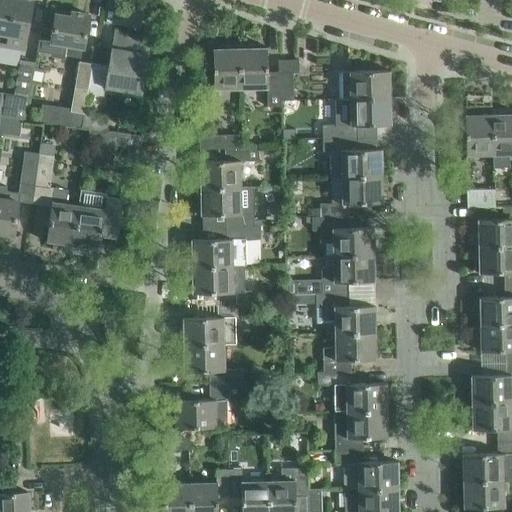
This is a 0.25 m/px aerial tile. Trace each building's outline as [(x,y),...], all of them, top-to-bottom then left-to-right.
[(0,0),(0,32),(9,34),(7,45),(22,48),(24,37),(25,37),(31,2),(19,0),(0,0)] [(82,47),(88,14),(71,11),(70,16),(56,14),(53,28),(42,26),(41,26),(37,50),(80,58),(82,46),(82,47)] [(87,89),(103,92),(104,86),(141,93),(151,37),(114,30),(107,66),(92,63),(87,89)] [(282,105),(282,100),(281,71),(279,71),(267,71),(266,46),(265,46),(265,49),(260,49),(260,43),(240,44),(241,86),(266,86),(267,106),(282,105)] [(241,86),(240,44),(219,44),(219,50),(214,50),(214,48),(213,48),(213,89),(214,89),(214,87),(241,86)] [(0,115),(7,117),(25,120),(35,62),(20,59),(13,104),(2,102),(3,96),(0,95),(0,115)] [(279,59),(279,71),(281,71),(282,100),(294,100),(293,79),(299,79),(298,59),(279,59)] [(84,111),(87,89),(92,63),(79,61),(70,108),(84,111)] [(351,99),(388,98),(388,72),(390,72),(390,70),(341,71),(341,99),(351,99)] [(352,115),(334,115),(334,124),(322,124),(322,137),(356,137),(356,125),(391,124),(391,122),(389,122),(388,98),(351,99),(352,115)] [(64,107),(62,124),(81,127),(82,127),(83,112),(84,111),(70,108),(64,107)] [(492,155),(492,152),(491,115),(467,116),(466,114),(467,155),(468,155),(468,153),(481,153),(481,155),(492,155)] [(494,167),(511,166),(511,114),(491,115),(492,152),(494,152),(494,167)] [(87,143),(140,150),(142,136),(89,128),(87,143)] [(199,149),(224,148),(224,147),(228,147),(228,145),(228,134),(198,135),(199,149)] [(344,177),(380,176),(379,150),(382,150),(382,148),(356,149),(356,137),(322,137),(323,151),(330,151),(330,177),(344,177)] [(38,153),(34,185),(49,187),(54,156),(54,155),(53,155),(55,146),(40,144),(39,154),(38,153)] [(259,145),(228,145),(228,147),(224,147),(224,148),(224,160),(199,160),(199,162),(201,162),(202,187),(239,186),(239,161),(259,160),(259,145)] [(38,153),(25,152),(21,183),(34,185),(38,153)] [(380,176),(344,177),(344,202),(321,203),(321,216),(348,215),(348,203),(383,202),(383,200),(380,200),(380,176)] [(0,232),(13,234),(19,192),(6,191),(6,186),(0,184),(0,232)] [(225,226),(261,225),(261,224),(255,224),(254,186),(239,186),(202,187),(202,213),(200,213),(200,214),(225,214),(225,226)] [(68,189),(53,187),(46,241),(48,241),(48,239),(53,240),(52,249),(72,252),(78,204),(66,202),(68,189)] [(494,188),(466,189),(467,207),(494,206),(494,188)] [(78,204),(72,252),(91,255),(93,245),(98,246),(97,248),(99,248),(101,234),(116,236),(116,238),(117,238),(123,200),(105,197),(104,207),(78,204)] [(479,220),(480,245),(511,244),(511,205),(502,206),(502,218),(477,219),(477,220),(479,220)] [(348,227),(348,215),(321,216),(313,216),(313,229),(321,228),(321,241),(336,241),(336,254),(372,254),(371,228),(373,228),(373,227),(348,227)] [(261,225),(225,226),(226,238),(191,239),(191,240),(193,240),(193,266),(232,265),(231,239),(261,238),(261,225)] [(511,283),(511,244),(480,245),(480,271),(478,271),(478,272),(503,272),(503,284),(511,283)] [(316,292),(317,294),(349,294),(349,281),(374,280),(374,279),(372,279),(372,254),(336,254),(336,266),(322,266),(323,292),(316,292)] [(284,264),(273,265),(273,276),(285,276),(284,264)] [(232,291),(232,265),(193,266),(194,291),(192,291),(192,293),(217,292),(217,304),(252,303),(252,291),(232,291)] [(481,324),(511,322),(511,283),(503,284),(504,296),(479,297),(479,298),(481,298),(481,324)] [(337,323),(337,332),(373,331),(372,306),(375,306),(375,305),(350,305),(349,294),(317,294),(317,308),(317,323),(337,323)] [(185,344),(223,343),(235,343),(235,317),(252,317),(252,303),(217,304),(217,316),(182,317),(182,319),(184,319),(185,344)] [(505,362),(511,361),(511,322),(481,324),(482,349),(480,349),(480,351),(505,350),(505,362)] [(374,357),(373,331),(337,332),(338,348),(324,348),(324,371),(318,371),(318,372),(351,371),(351,359),(376,358),(376,357),(374,357)] [(223,369),(223,343),(185,344),(185,369),(183,369),(183,371),(208,370),(209,382),(244,381),(244,369),(223,369)] [(511,374),(511,361),(505,362),(505,374),(470,375),(470,377),(472,377),(473,402),(511,400),(511,390),(511,374)] [(384,384),(386,384),(386,382),(351,383),(351,371),(318,372),(318,385),(334,385),(335,410),(385,409),(384,384)] [(246,381),(244,381),(209,382),(209,398),(174,399),(174,401),(176,401),(177,425),(174,425),(174,427),(227,426),(226,399),(246,399),(246,381)] [(0,403),(0,410),(15,411),(14,387),(1,387),(0,403)] [(497,440),(511,439),(511,400),(473,402),(473,427),(471,427),(471,429),(496,428),(497,440)] [(385,435),(385,409),(335,410),(335,450),(362,449),(362,437),(387,436),(387,435),(385,435)] [(306,442),(306,434),(293,435),(293,443),(306,442)] [(190,435),(162,435),(162,449),(190,449),(190,435)] [(511,452),(511,439),(497,440),(497,452),(462,453),(462,455),(464,455),(464,479),(501,478),(510,478),(510,452),(511,452)] [(346,488),(396,487),(396,462),(398,462),(398,460),(363,461),(362,449),(335,450),(336,463),(345,463),(346,488)] [(308,488),(308,467),(281,467),(281,482),(268,482),(268,511),(295,511),(295,495),(307,495),(307,488),(308,488)] [(217,511),(217,497),(230,497),(229,468),(215,469),(215,483),(190,483),(190,511),(217,511)] [(268,511),(268,482),(241,483),(241,468),(229,468),(230,497),(241,496),(241,511),(268,511)] [(501,478),(464,479),(465,505),(463,505),(463,507),(504,506),(504,505),(502,505),(501,485),(501,478)] [(0,511),(28,511),(28,505),(30,504),(30,495),(27,495),(27,491),(7,492),(7,482),(0,481),(0,511)] [(164,482),(163,482),(163,511),(190,511),(190,483),(164,484),(164,482)] [(396,511),(396,487),(346,488),(346,511),(396,511)] [(308,488),(307,488),(307,495),(307,500),(321,499),(321,488),(308,488)]
